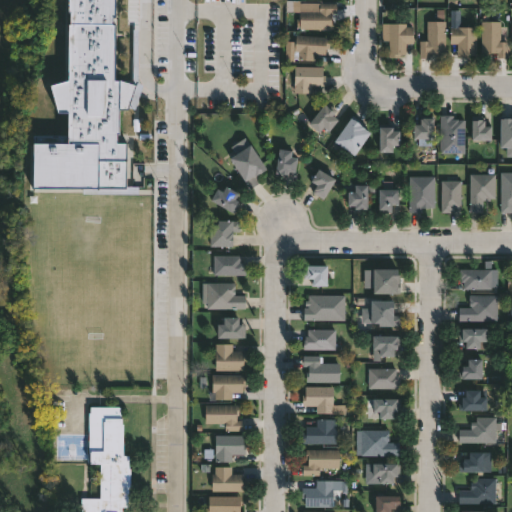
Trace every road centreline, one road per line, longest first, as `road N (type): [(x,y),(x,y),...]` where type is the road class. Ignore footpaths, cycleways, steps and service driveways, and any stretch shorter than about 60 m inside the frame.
road 1 (residential): [(178,511),(179,0)]
road 2 (residential): [(277,242),(276,511)]
road 3 (residential): [(435,511),(432,243)]
road 4 (residential): [(511,243),(277,242)]
road 5 (residential): [(511,86),(366,86)]
